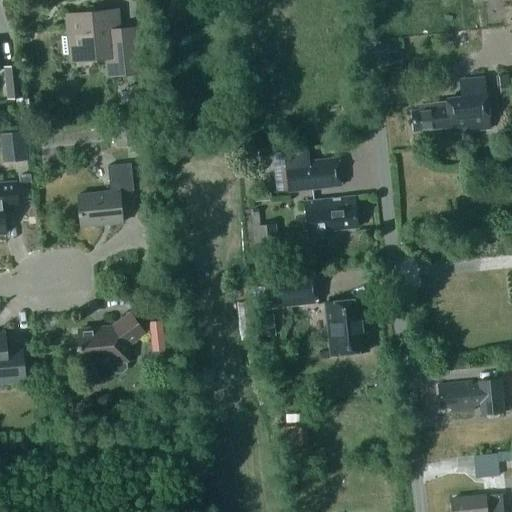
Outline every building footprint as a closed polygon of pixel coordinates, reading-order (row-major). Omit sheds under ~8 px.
[(107,57),(109,74),(141,71),(137,30),(118,32),(116,11),(67,16),(69,37),(62,37),(63,55),(89,52),(89,58),(107,57)] [(4,67),(7,99),(21,98),(18,65),(4,67)] [(416,132),(452,128),(453,135),(493,130),(489,96),(487,78),(463,81),(466,103),(455,105),(454,102),(423,106),(423,111),(413,112),(416,132)] [(127,88),(128,104),(140,103),(139,87),(127,88)] [(112,123),(115,148),(139,145),(136,121),(112,123)] [(0,145),(2,164),(27,160),(24,131),(0,134),(0,145)] [(343,187),(340,159),(288,165),(291,192),(343,187)] [(119,192),(133,191),(131,164),(108,166),(111,191),(77,195),(80,227),(122,223),(119,192)] [(0,234),(5,234),(2,208),(17,207),(15,182),(0,183),(0,234)] [(270,191),(254,193),(254,202),(271,200),(270,191)] [(331,231),(355,228),(352,197),(302,202),(306,238),(331,236),(331,231)] [(258,228),(260,244),(277,242),(275,226),(258,228)] [(266,310),(317,304),(314,270),(263,276),(266,310)] [(369,352),(364,300),(326,304),(332,356),(369,352)] [(81,364),(98,363),(98,364),(110,363),(110,369),(115,373),(122,373),(126,368),(126,362),(128,361),(127,346),(144,333),(130,313),(110,327),(110,328),(97,330),(96,328),(78,330),(81,364)] [(151,352),(165,350),(162,321),(148,322),(151,352)] [(0,383),(24,381),(21,348),(5,350),(4,333),(0,332),(0,383)] [(504,411),(502,380),(440,385),(442,407),(453,406),(453,410),(475,408),(475,401),(483,400),(484,413),(504,411)] [(511,461),(511,451),(497,453),(498,465),(511,464),(511,461)] [(498,476),(496,454),(474,457),(476,477),(486,475),(487,477),(498,476)] [(502,511),(502,493),(452,497),(453,511),(502,511)]
